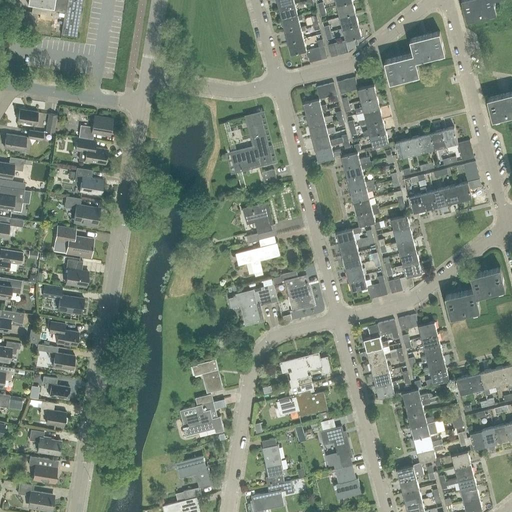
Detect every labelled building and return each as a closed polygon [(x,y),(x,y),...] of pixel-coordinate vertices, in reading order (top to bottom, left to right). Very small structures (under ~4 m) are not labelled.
[(28,0),(28,5),(53,9),(53,10),(65,12),(63,26),(62,26),(62,27),(63,27),(62,32),(62,33),(61,33),(61,34),(76,36),(75,36),(76,32),(80,10),(81,10),(81,9),(80,9),(81,2),(82,2),(81,1),(80,0),(28,0)] [(462,0),(467,20),(497,12),(493,0),(462,0)] [(353,1),(336,5),(339,17),(356,13),(353,1)] [(16,3),(13,3),(10,21),(30,24),(32,12),(31,11),(31,12),(20,11),(20,10),(19,10),(20,4),(16,3)] [(298,15),(295,4),(279,8),(282,19),(298,15)] [(356,13),(339,17),(342,28),(359,24),(356,13)] [(301,27),(299,20),(303,19),(302,14),(298,15),(282,19),(285,31),(301,27)] [(345,40),(347,49),(356,47),(355,45),(359,44),(357,37),(362,36),(361,32),(359,24),(342,28),(343,32),(345,40)] [(304,38),(302,31),(306,30),(305,26),(301,27),(285,31),(288,43),(304,38)] [(416,60),(445,53),(440,32),(425,36),(410,39),(414,53),(416,60)] [(304,38),(288,43),(291,54),(307,50),(304,38)] [(339,42),(342,53),(348,52),(347,49),(345,40),(339,42)] [(339,42),(334,43),(337,55),(342,53),(339,42)] [(334,43),(328,45),(331,56),(337,55),(334,43)] [(319,47),(318,47),(321,59),(327,57),(324,46),(319,47)] [(318,47),(312,49),(316,60),(321,59),(318,47)] [(312,49),(307,50),(310,62),(316,60),(312,49)] [(420,74),(416,60),(414,53),(400,57),(385,60),(390,82),(420,74)] [(355,77),(349,78),(352,90),(358,88),(355,77)] [(352,90),(349,78),(344,80),(346,91),(352,90)] [(344,80),(338,81),(341,93),(346,91),(344,80)] [(334,82),(328,84),(331,95),(332,95),(337,94),(334,82)] [(328,84),(322,85),(325,97),(331,95),(328,84)] [(358,88),(361,100),(377,96),(374,84),(358,88)] [(322,85),(316,87),(319,98),(325,97),(322,85)] [(493,119),(511,114),(511,91),(502,94),(488,98),(493,119)] [(361,100),(363,107),(355,109),(357,114),(364,112),(380,108),(377,96),(361,100)] [(322,110),(327,109),(326,104),(321,105),(319,98),(303,102),(306,114),(322,110)] [(364,112),(366,118),(359,120),(360,125),(367,124),(367,123),(383,119),(380,108),(364,112)] [(36,124),(38,112),(19,109),(17,121),(36,124)] [(306,114),(309,126),(326,122),(333,120),(331,115),(324,117),(322,110),(306,114)] [(54,132),(55,129),(57,115),(49,113),(47,127),(46,130),(54,132)] [(231,153),(236,170),(273,161),(270,150),(266,151),(265,145),(269,144),(261,113),(248,116),(255,147),(231,153)] [(94,132),(110,135),(112,119),(94,116),(92,127),(81,125),(79,136),(93,139),(94,132)] [(367,123),(367,124),(369,130),(363,132),(364,137),(370,135),(386,131),(383,119),(367,123)] [(336,132),(335,131),(334,126),(327,128),(326,122),(309,126),(312,137),(328,133),(328,134),(336,132)] [(454,127),(442,130),(446,146),(458,143),(454,127)] [(40,139),(42,132),(29,130),(28,137),(40,139)] [(431,133),(435,149),(446,146),(442,130),(431,133)] [(370,135),(373,147),(389,143),(386,131),(370,135)] [(24,150),(26,136),(6,133),(4,147),(24,150)] [(343,142),(342,137),(330,140),(328,134),(328,133),(312,137),(315,149),(331,145),(343,142)] [(431,133),(419,136),(423,152),(435,149),(431,133)] [(419,136),(408,138),(412,154),(423,152),(419,136)] [(78,138),(76,150),(81,151),(79,160),(85,160),(105,164),(106,156),(107,156),(107,154),(108,149),(91,146),(92,140),(78,138)] [(396,142),(400,158),(412,154),(408,138),(396,142)] [(458,143),(460,149),(471,146),(470,140),(458,143)] [(331,145),(315,149),(318,161),(334,157),(343,154),(341,150),(333,152),(331,145)] [(460,149),(461,154),(473,151),(471,146),(460,149)] [(461,154),(462,160),(474,157),(473,151),(461,154)] [(358,152),(356,152),(342,156),(345,168),(370,161),(369,156),(359,159),(358,152)] [(9,163),(0,161),(0,176),(12,178),(13,169),(22,171),(24,159),(10,157),(9,163)] [(370,161),(345,168),(348,179),(364,175),(362,169),(374,166),(372,160),(370,161)] [(475,161),(463,164),(465,169),(465,170),(477,167),(475,161)] [(101,194),(103,179),(91,177),(92,170),(76,167),(76,172),(75,178),(74,180),(81,181),(80,191),(101,194)] [(465,170),(466,175),(478,173),(477,167),(465,170)] [(278,179),(275,169),(275,168),(262,172),(265,183),(278,179)] [(468,181),(480,178),(478,173),(466,175),(468,181)] [(364,175),(348,179),(351,191),(374,184),(373,180),(365,182),(364,175)] [(468,181),(470,188),(481,185),(480,178),(468,181)] [(472,197),(470,188),(468,181),(456,184),(460,200),(472,197)] [(374,184),(351,191),(354,202),(370,198),(368,191),(375,189),(374,184)] [(456,184),(445,187),(449,203),(460,200),(456,184)] [(0,207),(21,211),(22,203),(24,190),(24,189),(0,185),(0,207)] [(433,190),(427,192),(425,186),(420,187),(421,193),(422,193),(426,209),(437,206),(433,190)] [(445,187),(433,190),(437,206),(449,203),(445,187)] [(24,190),(22,203),(29,204),(31,191),(24,190)] [(422,193),(421,193),(410,196),(414,212),(426,209),(422,193)] [(95,225),(98,208),(80,205),(81,198),(66,196),(64,207),(77,209),(75,221),(95,225)] [(370,198),(354,202),(356,213),(379,208),(377,203),(371,205),(370,198)] [(249,242),(260,239),(274,235),(272,224),(274,224),(268,201),(243,208),(246,220),(255,218),(259,233),(248,236),(249,242)] [(359,225),(370,223),(375,221),(374,214),(380,212),(379,208),(356,213),(359,225)] [(391,218),(394,230),(410,226),(407,214),(391,218)] [(10,217),(0,215),(0,235),(7,237),(9,225),(22,227),(23,220),(10,217)] [(56,240),(54,250),(67,252),(91,256),(93,239),(74,236),(75,229),(58,226),(56,240)] [(394,230),(397,241),(397,242),(413,237),(410,226),(394,230)] [(336,232),(340,244),(355,240),(352,228),(336,232)] [(276,243),(275,238),(274,235),(260,239),(262,247),(236,253),(239,265),(252,261),(255,272),(263,270),(260,260),(281,255),(278,242),(276,243)] [(399,246),(400,253),(416,249),(413,237),(397,242),(397,241),(390,243),(391,248),(399,246)] [(340,244),(343,256),(358,252),(355,240),(340,244)] [(0,248),(0,269),(8,270),(9,261),(20,263),(22,252),(0,248)] [(400,253),(403,264),(403,265),(419,261),(416,249),(400,253)] [(343,256),(346,267),(361,263),(358,252),(343,256)] [(384,263),(386,269),(391,268),(389,262),(388,256),(383,257),(384,263)] [(86,286),(88,272),(81,270),(83,261),(67,259),(66,268),(68,269),(66,283),(86,286)] [(403,290),(409,288),(414,285),(411,275),(422,272),(419,261),(403,265),(403,264),(396,266),(398,272),(405,270),(406,276),(400,278),(403,290)] [(346,267),(349,279),(364,275),(361,263),(346,267)] [(476,296),(506,289),(501,268),(486,271),(471,275),(474,289),(475,289),(476,296)] [(314,305),(307,277),(307,275),(298,278),(296,270),(280,274),(281,276),(273,278),(274,284),(288,280),(295,310),(314,305)] [(364,275),(349,279),(352,291),(367,286),(368,286),(364,275)] [(20,293),(21,287),(22,280),(7,278),(6,285),(0,283),(0,297),(9,299),(10,292),(20,293)] [(397,291),(403,290),(400,278),(394,279),(397,291)] [(397,291),(394,279),(389,281),(392,293),(397,291)] [(379,283),(382,295),(388,294),(385,282),(380,283),(379,283)] [(376,297),(382,295),(379,283),(373,285),(376,297)] [(241,305),(243,304),(246,317),(244,317),(246,325),(265,320),(261,305),(260,302),(257,303),(257,301),(263,299),(264,304),(272,302),(271,297),(276,296),(273,284),(234,294),(234,297),(230,298),(232,307),(241,305)] [(373,285),(368,286),(367,286),(371,298),(376,297),(373,285)] [(82,313),(84,298),(61,295),(62,288),(44,286),(42,295),(60,298),(58,309),(82,313)] [(480,310),(476,296),(475,289),(474,289),(460,292),(446,296),(451,317),(480,310)] [(0,330),(9,332),(10,324),(22,326),(24,313),(1,309),(0,308),(0,330)] [(416,313),(415,314),(410,315),(413,327),(419,325),(416,313)] [(410,315),(404,316),(407,328),(413,327),(410,315)] [(402,329),(407,328),(404,316),(399,318),(402,329)] [(395,319),(389,321),(392,332),(398,330),(395,319)] [(76,345),(78,331),(64,329),(65,323),(51,321),(49,332),(58,333),(57,342),(76,345)] [(383,322),(386,333),(392,332),(389,321),(383,322)] [(422,337),(438,333),(435,321),(419,325),(422,337)] [(378,324),(380,335),(386,333),(383,322),(378,324)] [(388,341),(382,342),(380,335),(378,324),(368,326),(371,337),(364,339),(367,351),(383,347),(389,345),(388,341)] [(422,337),(424,344),(418,345),(419,350),(425,349),(441,345),(438,333),(422,337)] [(15,354),(16,348),(20,349),(20,342),(6,340),(6,346),(0,345),(0,359),(10,361),(11,353),(15,354)] [(73,369),(75,355),(57,352),(58,346),(38,343),(37,349),(49,351),(48,356),(54,357),(53,366),(73,369)] [(443,356),(441,345),(425,349),(427,355),(421,357),(422,362),(428,360),(443,356)] [(383,347),(367,351),(370,362),(386,358),(392,357),(391,352),(385,353),(383,347)] [(312,383),(310,374),(308,375),(307,370),(322,366),(323,373),(331,371),(327,356),(320,358),(319,353),(281,362),(283,372),(289,371),(291,379),(290,380),(292,387),(292,388),(312,383)] [(446,368),(443,356),(428,360),(430,366),(423,368),(425,373),(431,371),(431,372),(446,368)] [(391,365),(388,366),(386,358),(370,362),(373,374),(389,370),(392,369),(391,365)] [(209,392),(223,388),(216,359),(198,363),(198,362),(192,364),(192,365),(193,365),(195,374),(204,372),(209,392)] [(511,363),(503,366),(507,382),(508,388),(511,386),(511,363)] [(11,380),(13,368),(0,365),(0,385),(2,386),(4,379),(11,380)] [(501,388),(500,384),(507,382),(503,366),(491,369),(495,385),(496,389),(501,388)] [(449,379),(446,368),(431,372),(433,378),(426,380),(428,385),(449,379)] [(484,388),(485,394),(490,392),(489,386),(495,385),(491,369),(480,372),(484,388)] [(389,370),(373,374),(376,385),(392,381),(389,370)] [(480,372),(468,375),(472,391),(484,388),(480,372)] [(457,378),(461,394),(472,391),(468,375),(457,378)] [(68,399),(70,387),(56,385),(57,378),(43,376),(42,383),(45,383),(45,387),(51,388),(49,396),(68,399)] [(392,381),(376,385),(379,397),(395,393),(392,381)] [(30,395),(39,397),(42,385),(33,383),(30,395)] [(324,392),(315,394),(312,383),(292,388),(292,387),(288,388),(290,396),(278,399),(280,407),(279,407),(281,413),(297,408),(299,415),(327,408),(324,392)] [(271,386),(263,388),(265,394),(272,392),(271,386)] [(404,392),(403,392),(406,404),(430,398),(428,393),(421,395),(419,388),(411,390),(404,392)] [(0,405),(8,407),(10,395),(0,393),(0,405)] [(196,397),(198,404),(214,401),(212,393),(196,397)] [(440,395),(430,398),(406,404),(408,415),(425,411),(423,404),(431,402),(441,399),(440,395)] [(64,425),(66,411),(53,410),(54,402),(42,400),(40,413),(47,414),(46,423),(64,425)] [(197,405),(180,410),(184,425),(182,426),(183,428),(185,427),(187,435),(215,428),(216,432),(224,430),(220,415),(212,417),(210,409),(216,408),(214,401),(198,404),(197,405)] [(451,415),(452,417),(461,414),(459,408),(452,409),(453,415),(451,415)] [(433,416),(426,418),(425,411),(408,415),(411,427),(434,421),(433,416)] [(456,427),(464,425),(461,414),(452,417),(453,423),(455,423),(456,427)] [(437,432),(436,426),(434,421),(411,427),(414,438),(431,434),(437,432)] [(498,442),(509,440),(505,424),(494,427),(498,442)] [(302,425),(295,427),(298,435),(305,434),(302,425)] [(323,430),(321,431),(323,440),(324,444),(335,442),(337,452),(327,455),(330,465),(334,464),(335,469),(346,466),(353,465),(353,464),(352,459),(351,457),(352,456),(352,453),(347,434),(344,435),(341,426),(336,427),(323,430)] [(494,427),(482,429),(486,445),(498,442),(494,427)] [(59,454),(61,440),(43,437),(44,431),(31,429),(29,440),(39,441),(37,451),(59,454)] [(486,445),(482,429),(471,432),(475,448),(486,445)] [(417,450),(443,443),(442,439),(432,441),(431,434),(414,438),(417,450)] [(444,448),(443,443),(417,450),(420,462),(437,458),(435,451),(444,448)] [(278,444),(263,447),(269,477),(267,477),(268,483),(272,482),(272,485),(277,484),(276,482),(284,481),(283,474),(284,474),(278,444)] [(452,454),(455,466),(471,462),(468,450),(452,454)] [(199,487),(205,485),(213,483),(208,465),(206,466),(203,455),(176,462),(180,477),(196,473),(199,487)] [(28,465),(35,466),(33,478),(55,481),(57,468),(54,468),(55,460),(30,456),(28,465)] [(416,476),(424,474),(421,462),(397,468),(400,480),(416,476)] [(471,462),(455,466),(458,478),(474,474),(471,462)] [(339,483),(334,484),(337,498),(361,492),(358,478),(356,478),(354,470),(353,466),(353,465),(346,466),(335,469),(339,483)] [(304,468),(297,469),(299,478),(306,476),(304,468)] [(458,478),(461,489),(477,485),(474,474),(458,478)] [(400,480),(403,492),(419,487),(416,476),(400,480)] [(269,492),(252,495),(255,511),(254,511),(263,511),(263,510),(284,506),(281,491),(285,491),(286,494),(294,492),(293,488),(292,488),(291,480),(284,482),(284,481),(276,482),(277,484),(272,485),(272,482),(268,483),(268,486),(269,492)] [(50,510),(53,494),(33,490),(34,484),(19,482),(18,493),(32,495),(30,507),(50,510)] [(479,496),(477,485),(461,489),(464,500),(479,496)] [(195,497),(197,496),(202,495),(199,487),(183,491),(186,499),(195,497)] [(403,492),(406,503),(422,499),(419,487),(403,492)] [(464,500),(466,511),(467,511),(482,508),(479,496),(464,500)] [(195,497),(186,499),(164,505),(166,511),(171,511),(182,509),(182,511),(199,511),(197,504),(195,497)] [(406,503),(408,511),(419,511),(425,510),(422,499),(406,503)]
